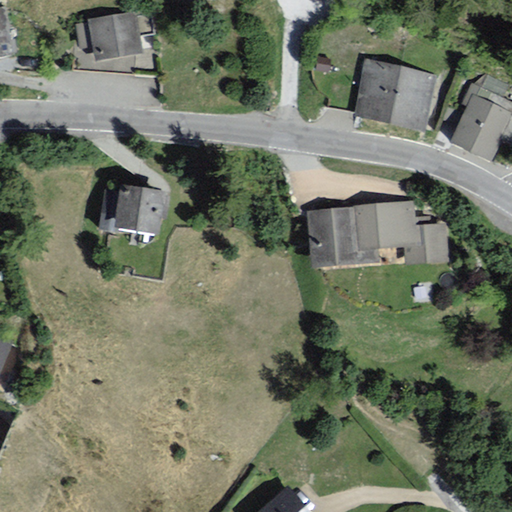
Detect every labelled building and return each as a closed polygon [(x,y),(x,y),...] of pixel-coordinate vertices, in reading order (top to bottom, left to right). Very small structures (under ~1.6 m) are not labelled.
[(0,11),(0,56),(16,54),(9,11),(0,11)] [(146,52),(140,18),(81,28),(85,50),(100,47),(102,60),(146,52)] [(436,75),(368,62),(358,114),(426,127),(436,75)] [(508,102),(472,86),(463,104),(470,108),(455,141),(493,158),(511,115),(504,112),(508,102)] [(172,195),(129,189),(124,227),(167,233),(172,195)] [(413,206),(314,216),(320,268),(384,261),(383,250),(409,248),(411,264),(448,260),(444,226),(415,229),(413,206)] [(0,375),(13,344),(0,338),(0,375)] [(312,511),(295,492),(271,511),(312,511)]
